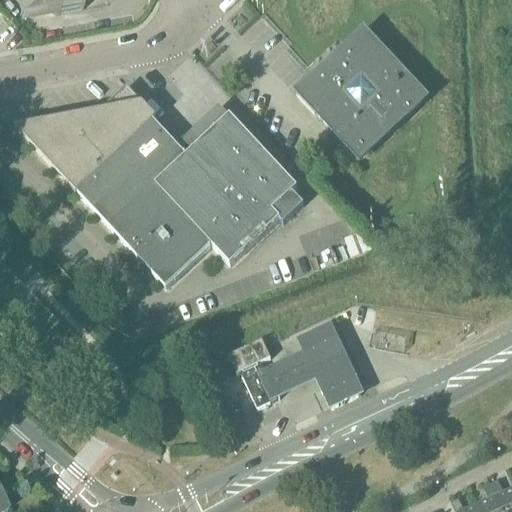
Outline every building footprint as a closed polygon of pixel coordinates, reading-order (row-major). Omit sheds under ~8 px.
[(38,0),(41,3),(19,23),(81,12),(82,10),(81,10),(84,0),(38,0)] [(363,36),(346,52),(309,86),(308,84),(295,96),(314,116),(315,114),(358,161),(422,101),(363,36)] [(76,196),(153,124),(156,121),(126,89),(99,114),(15,130),(15,131),(76,196)] [(186,160),(153,124),(76,196),(165,292),(212,249),(231,269),(280,224),(284,228),(305,209),(293,196),(298,192),(231,119),(186,160)] [(263,374),(276,402),(315,384),(329,413),(365,397),(332,326),(297,343),(303,355),(263,374)] [(270,361),(262,346),(261,343),(227,359),(236,377),(239,375),(256,412),(276,402),(263,374),(259,366),(270,361)] [(511,511),(511,492),(504,496),(498,484),(491,487),(501,511),(511,511)] [(501,511),(491,487),(484,491),(489,503),(477,508),(478,511),(501,511)] [(478,511),(477,508),(467,511),(463,511),(459,502),(452,505),(454,511),(478,511)]
